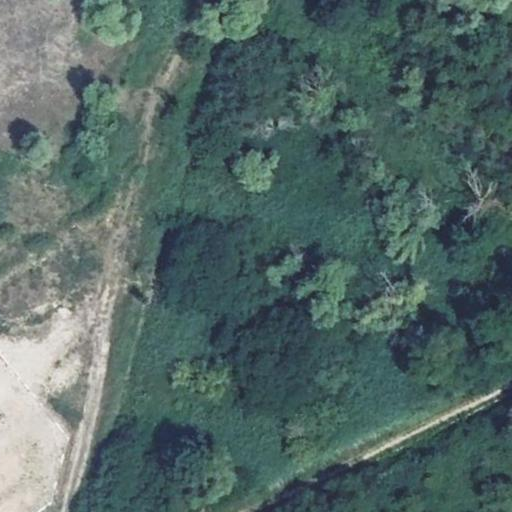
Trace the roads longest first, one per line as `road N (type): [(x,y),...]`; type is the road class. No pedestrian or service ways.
road 1 (track): [(196,0),(153,102),(71,511)]
road 2 (track): [(253,511),(511,389)]
